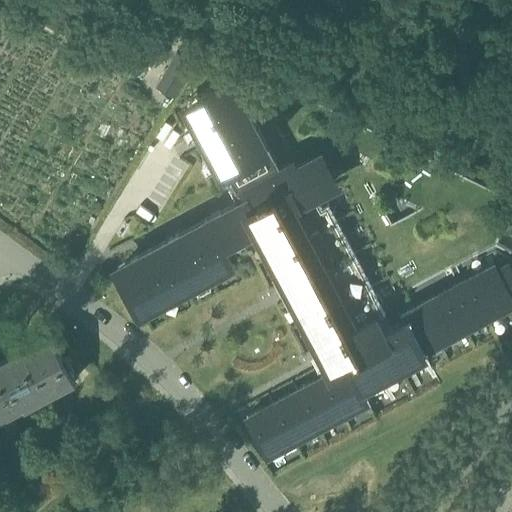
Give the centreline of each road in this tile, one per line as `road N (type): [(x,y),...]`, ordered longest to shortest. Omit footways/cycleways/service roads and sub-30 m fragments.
road 1 (unclassified): [(276,511),(149,357),(1,243)]
road 2 (residential): [(511,391),(422,511)]
